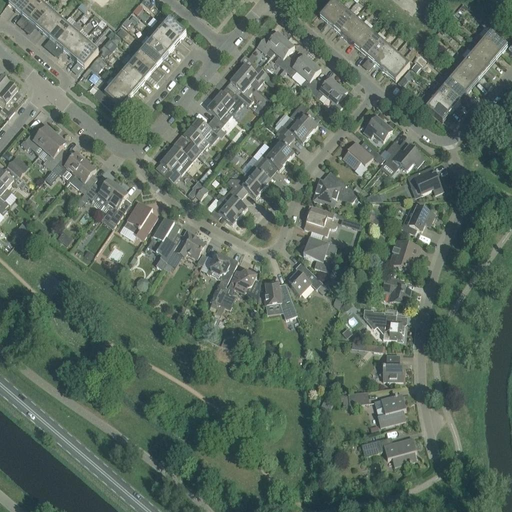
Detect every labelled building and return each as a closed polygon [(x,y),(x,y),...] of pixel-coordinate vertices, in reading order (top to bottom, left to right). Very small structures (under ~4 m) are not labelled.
[(16,12),(26,0),(13,0),(9,6),(16,12)] [(23,18),(37,1),(37,0),(26,0),(16,12),(23,18)] [(145,0),(142,4),(150,11),(153,7),(145,0)] [(29,24),(44,7),(37,1),(23,18),(29,24)] [(327,26),(341,9),(334,3),(320,19),(327,26)] [(36,30),(51,13),(53,10),(47,4),(44,7),(29,24),(36,30)] [(141,19),(146,11),(138,6),(134,15),(141,19)] [(334,31),(348,15),(341,9),(327,26),(334,31)] [(43,36),(57,19),(51,13),(36,30),(43,36)] [(341,37),(355,21),(348,15),(334,31),(341,37)] [(129,22),(134,26),(135,27),(139,22),(134,17),(129,22)] [(449,23),(454,27),(458,22),(453,17),(449,23)] [(50,41),(64,25),(57,19),(43,36),(50,41)] [(129,22),(128,20),(127,20),(123,25),(130,31),(134,26),(129,22)] [(180,43),(187,36),(170,21),(164,28),(180,43)] [(347,43),(362,27),(355,21),(341,37),(347,43)] [(106,26),(102,22),(98,27),(102,31),(106,26)] [(180,43),(164,28),(158,23),(152,30),(158,35),(175,49),(180,43)] [(449,33),(454,27),(449,23),(444,28),(449,33)] [(71,30),(64,25),(50,41),(57,47),(71,30)] [(64,53),(78,36),(83,31),(76,25),(71,30),(57,47),(64,53)] [(354,49),(369,32),(362,27),(347,43),(354,49)] [(128,36),(122,30),(117,35),(123,41),(128,36)] [(361,55),(375,38),(369,32),(354,49),(361,55)] [(169,56),(175,49),(158,35),(152,42),(169,56)] [(275,56),(286,43),(277,35),(270,43),(266,39),(257,49),(266,56),(270,52),(275,56)] [(485,42),(502,56),(508,49),(491,35),(485,42)] [(70,59),(85,42),(78,36),(64,53),(70,59)] [(121,42),(116,37),(111,42),(116,47),(121,42)] [(502,56),(485,42),(479,37),(473,43),(496,63),(502,56)] [(368,61),(382,44),(375,38),(361,55),(368,61)] [(57,59),(62,52),(49,42),(44,49),(57,59)] [(77,65),(92,48),(85,42),(70,59),(77,65)] [(163,63),(169,56),(152,42),(146,49),(163,63)] [(284,72),(293,62),(288,58),(295,50),(286,43),(275,56),(279,59),(275,64),(284,72)] [(490,70),(496,63),(473,43),(467,50),(473,55),(490,70)] [(375,67),(389,50),(382,44),(368,61),(375,67)] [(113,55),(109,51),(103,47),(99,52),(102,55),(100,57),(105,61),(108,58),(109,60),(113,55)] [(77,65),(84,71),(99,54),(92,48),(77,65)] [(157,70),(163,63),(146,49),(140,56),(157,70)] [(382,73),(396,56),(389,50),(375,67),(382,73)] [(433,57),(428,53),(424,58),(429,62),(433,57)] [(484,76),(490,70),(473,55),(467,62),(484,76)] [(151,77),(157,70),(140,56),(134,62),(151,77)] [(388,78),(403,62),(396,56),(382,73),(388,78)] [(427,62),(421,56),(416,62),(422,67),(427,62)] [(484,76),(467,62),(461,57),(455,64),(478,83),(484,76)] [(297,83),(313,65),(304,58),(297,66),(293,62),(284,72),(297,83)] [(95,64),(103,70),(107,66),(99,59),(95,64)] [(145,84),(151,77),(134,62),(129,69),(145,84)] [(388,78),(396,85),(410,68),(403,62),(388,78)] [(97,77),(103,70),(95,64),(89,70),(97,77)] [(472,90),(478,83),(455,64),(449,71),(472,90)] [(310,95),(319,85),(314,81),(321,73),(313,65),(297,83),(310,95)] [(416,65),(412,70),(417,75),(421,70),(416,65)] [(268,77),(265,75),(258,68),(253,73),(245,67),(238,75),(251,86),(257,92),(264,83),(263,82),(268,77)] [(139,90),(145,84),(129,69),(123,76),(139,90)] [(466,97),(472,90),(449,71),(444,78),(450,83),(466,97)] [(410,73),(404,79),(409,84),(415,77),(410,73)] [(247,91),(251,86),(238,75),(230,84),(239,91),(234,96),(249,108),(254,103),(249,99),(252,95),(247,91)] [(133,97),(139,90),(123,76),(117,83),(133,97)] [(0,95),(9,86),(0,78),(0,95)] [(409,84),(404,79),(398,87),(403,91),(409,84)] [(328,101),(339,88),(330,81),(323,89),(319,85),(310,95),(319,102),(323,97),(328,101)] [(128,104),(133,97),(117,83),(111,90),(128,104)] [(461,104),(466,97),(450,83),(444,90),(461,104)] [(444,90),(438,84),(432,91),(438,96),(455,111),(461,104),(444,90)] [(0,112),(0,113),(1,114),(9,120),(14,114),(14,111),(12,109),(15,105),(11,101),(17,93),(9,86),(0,95),(0,108),(2,110),(0,112)] [(328,110),(329,111),(337,117),(345,108),(341,104),(348,95),(339,88),(328,101),(332,105),(328,110)] [(121,111),(128,104),(111,90),(105,97),(121,111)] [(234,96),(230,101),(222,94),(214,103),(232,118),(239,111),(243,106),(248,110),(249,108),(234,96)] [(301,94),(296,101),(300,105),(306,98),(301,94)] [(449,118),(455,111),(438,96),(432,103),(449,118)] [(449,118),(432,103),(424,97),(418,104),(426,110),(443,125),(449,118)] [(229,123),(232,118),(214,103),(207,111),(215,118),(211,123),(221,132),(225,135),(228,131),(224,128),(229,123)] [(314,117),(304,108),(301,106),(290,120),(311,138),(318,129),(310,121),(314,117)] [(303,146),(311,138),(290,120),(282,129),(282,128),(278,133),(281,136),(290,144),(294,139),(303,146)] [(373,138),(383,145),(392,134),(377,120),(364,135),(370,141),(373,138)] [(221,132),(211,123),(207,128),(198,121),(191,130),(204,141),(208,137),(213,141),(221,132)] [(44,152),(56,138),(46,129),(37,141),(31,136),(24,145),(25,146),(23,149),(27,152),(30,149),(35,154),(39,148),(44,152)] [(204,141),(191,130),(184,139),(192,146),(188,150),(198,159),(205,165),(208,162),(200,156),(209,145),(204,141)] [(286,149),(290,144),(281,136),(273,144),(278,148),(273,153),(287,165),(295,156),(286,149)] [(62,162),(56,158),(66,146),(56,138),(44,152),(49,156),(45,160),(47,162),(43,167),(52,174),(62,162)] [(365,169),(367,167),(374,160),(356,144),(348,154),(348,155),(343,161),(356,173),(361,166),(365,169)] [(394,155),(396,152),(400,148),(395,144),(387,154),(391,157),(393,154),(394,155)] [(198,159),(188,150),(183,156),(175,149),(168,157),(181,168),(186,173),(198,159)] [(279,174),(287,165),(273,153),(269,149),(257,163),(267,171),(271,167),(279,174)] [(424,161),(410,149),(402,158),(396,152),(394,155),(393,154),(391,157),(386,163),(396,172),(399,168),(407,174),(414,166),(417,169),(424,161)] [(69,184),(87,164),(77,155),(67,167),(62,162),(52,174),(51,175),(46,180),(49,183),(57,180),(57,179),(60,176),(69,184)] [(177,173),(181,168),(168,157),(160,166),(168,173),(164,178),(174,186),(181,179),(182,177),(177,173)] [(376,162),(381,167),(385,162),(380,157),(376,162)] [(263,176),(267,171),(257,163),(250,172),(254,175),(250,180),(264,192),(271,183),(263,176)] [(12,174),(20,181),(25,174),(13,164),(8,170),(12,174)] [(85,197),(93,187),(95,185),(90,180),(97,172),(87,164),(69,184),(85,197)] [(210,170),(205,175),(210,180),(215,175),(210,170)] [(12,174),(8,178),(1,172),(0,172),(0,185),(7,191),(11,186),(17,191),(23,183),(20,181),(12,174)] [(424,181),(422,176),(421,174),(407,180),(413,192),(411,192),(415,200),(422,197),(433,192),(435,197),(443,194),(435,176),(432,178),(424,181)] [(250,180),(245,176),(240,183),(239,182),(231,181),(228,185),(234,190),(244,199),(248,194),(256,201),(264,192),(250,180)] [(356,196),(344,186),(337,179),(336,180),(338,181),(334,186),(320,182),(313,203),(334,209),(337,200),(352,205),(359,198),(356,196)] [(85,197),(79,205),(82,208),(88,200),(93,204),(92,205),(102,212),(119,189),(113,185),(112,185),(108,183),(100,193),(93,187),(85,197)] [(12,195),(7,191),(0,185),(0,206),(5,211),(9,206),(5,203),(12,195)] [(201,202),(207,195),(209,193),(204,188),(196,198),(201,202)] [(119,189),(102,212),(107,216),(106,217),(111,221),(108,225),(114,229),(120,221),(126,213),(120,209),(128,198),(125,195),(125,194),(119,189)] [(244,199),(234,190),(232,191),(227,197),(223,198),(220,202),(240,220),(248,211),(239,203),(244,199)] [(233,228),(240,220),(220,202),(217,205),(217,208),(211,215),(219,222),(221,219),(233,228)] [(143,244),(153,229),(158,220),(148,214),(149,212),(139,205),(124,229),(137,237),(136,239),(143,244)] [(41,217),(34,210),(32,212),(39,219),(41,217)] [(335,216),(325,213),(316,210),(314,216),(314,217),(310,218),(309,218),(305,230),(304,230),(304,231),(327,239),(330,230),(332,231),(334,231),(336,230),(337,228),(336,226),(335,224),(332,223),(335,216)] [(430,229),(431,225),(435,217),(418,210),(416,212),(411,210),(406,221),(401,231),(415,238),(417,232),(422,234),(425,227),(430,229)] [(369,215),(367,224),(373,225),(375,217),(369,215)] [(174,253),(177,248),(172,245),(180,231),(165,222),(159,230),(148,250),(162,259),(156,269),(163,273),(167,265),(174,253)] [(187,256),(198,262),(206,247),(198,242),(199,240),(186,233),(177,248),(174,253),(185,260),(187,256)] [(73,241),(63,234),(58,241),(68,248),(73,241)] [(338,248),(324,244),(315,241),(313,247),(311,246),(309,247),(308,247),(304,259),(317,263),(315,271),(324,274),(329,275),(331,270),(329,266),(323,264),(325,257),(331,259),(335,257),(338,248)] [(420,251),(411,248),(398,244),(394,257),(396,258),(393,267),(400,270),(410,273),(414,259),(417,260),(420,251)] [(88,252),(84,257),(90,262),(94,257),(88,252)] [(228,286),(233,276),(237,267),(236,267),(231,264),(229,265),(228,263),(226,262),(224,257),(217,254),(215,257),(216,258),(216,259),(214,260),(207,276),(228,286)] [(323,286),(308,272),(301,265),(296,271),(298,273),(288,283),(294,288),(292,290),(300,298),(311,287),(316,292),(318,291),(323,297),(328,291),(323,286)] [(117,273),(122,276),(127,269),(122,266),(117,273)] [(252,288),(256,279),(247,275),(242,276),(236,274),(229,289),(244,297),(247,291),(252,289),(252,288)] [(400,283),(390,281),(386,280),(383,295),(391,296),(389,304),(408,308),(411,292),(398,290),(400,283)] [(293,307),(288,293),(286,287),(279,288),(279,284),(265,286),(266,295),(264,296),(265,308),(280,306),(282,312),(293,307)] [(218,286),(210,304),(212,305),(211,307),(212,307),(215,309),(219,311),(220,308),(227,295),(228,291),(218,286)] [(227,295),(220,308),(225,310),(231,313),(237,299),(232,297),(227,295)] [(217,314),(216,316),(221,318),(225,310),(220,308),(219,311),(217,314)] [(373,314),(373,313),(364,312),(363,320),(367,323),(377,324),(377,329),(384,337),(383,341),(403,343),(405,329),(403,326),(396,326),(397,318),(384,317),(385,315),(373,314)] [(224,340),(221,348),(236,354),(240,346),(224,340)] [(383,373),(379,377),(383,381),(383,384),(386,384),(388,386),(390,384),(393,384),(403,384),(403,370),(398,370),(398,367),(400,367),(400,358),(390,358),(387,358),(387,370),(383,370),(383,373)] [(368,394),(348,397),(348,398),(349,409),(369,406),(368,394)] [(378,420),(380,430),(406,423),(403,414),(406,413),(402,397),(381,402),(383,410),(376,412),(378,420)] [(377,428),(370,430),(372,437),(379,435),(377,428)] [(379,443),(377,443),(375,437),(365,440),(367,446),(361,447),(364,459),(382,454),(379,443)] [(413,441),(384,448),(388,463),(396,460),(398,469),(410,465),(410,466),(412,466),(412,465),(417,463),(415,455),(417,455),(413,441)]
